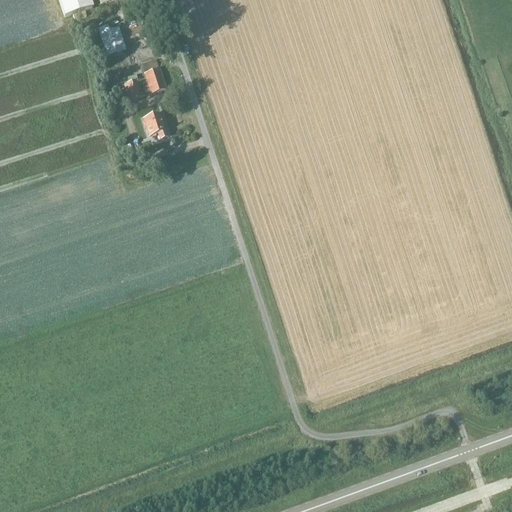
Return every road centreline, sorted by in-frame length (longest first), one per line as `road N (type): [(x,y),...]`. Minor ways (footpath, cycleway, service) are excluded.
road 1 (unclassified): [(468,452),(449,410),(356,437),(321,436),(300,424),(161,0)]
road 2 (secondary): [(305,511),(468,452)]
